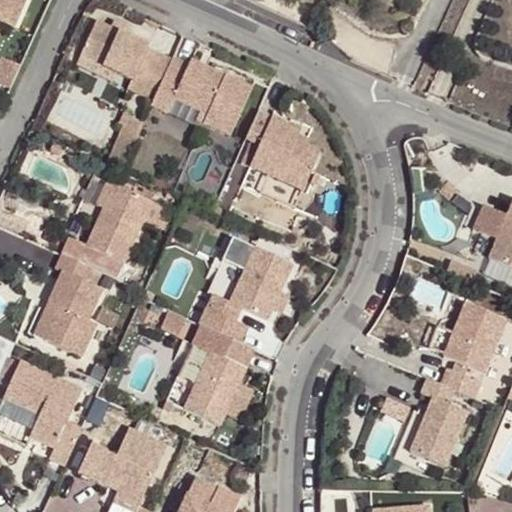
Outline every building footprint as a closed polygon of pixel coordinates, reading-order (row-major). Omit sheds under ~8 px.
[(28,0),(0,0),(0,21),(15,28),(28,0)] [(149,47),(96,22),(76,65),(112,82),(115,74),(131,82),(127,90),(153,101),(171,61),(148,49),(149,47)] [(248,87),(205,69),(204,72),(197,70),(199,66),(190,62),(189,66),(172,58),(171,61),(153,101),(150,107),(168,115),(174,102),(199,113),(206,116),(202,125),(231,138),(253,89),(248,87)] [(206,116),(199,113),(195,122),(202,125),(206,116)] [(301,132),(257,113),(245,141),(259,147),(249,168),(303,192),(321,152),(306,146),(296,142),(299,136),(301,132)] [(121,173),(143,123),(123,114),(119,124),(123,126),(105,166),(121,173)] [(307,140),(299,136),(296,142),(306,146),(308,140),(307,140)] [(103,210),(114,186),(107,183),(95,207),(103,210)] [(152,203),(114,186),(103,210),(86,248),(90,250),(83,265),(107,276),(114,261),(124,265),(152,203)] [(511,204),(488,260),(511,269),(511,204)] [(254,249),(233,239),(217,273),(209,291),(207,295),(229,305),(254,249)] [(293,267),(254,249),(229,305),(267,323),(272,312),(280,295),(281,294),(293,267)] [(114,280),(62,256),(56,271),(62,273),(48,305),(61,311),(47,343),(81,359),(97,325),(88,321),(103,288),(108,291),(114,280)] [(281,315),(289,298),(281,294),(280,295),(272,312),(281,315)] [(61,311),(48,305),(34,337),(47,343),(61,311)] [(506,322),(464,305),(443,359),(454,364),(468,369),(484,375),(506,322)] [(248,329),(206,310),(199,326),(218,335),(241,345),(248,329)] [(167,311),(160,328),(189,339),(196,322),(167,311)] [(210,353),(183,411),(220,428),(228,411),(241,382),(255,352),(241,345),(218,335),(210,353)] [(183,411),(210,353),(192,345),(165,403),(183,411)] [(19,363),(9,358),(0,378),(10,383),(19,363)] [(82,391),(19,363),(10,383),(0,405),(0,438),(25,449),(26,450),(32,438),(54,448),(49,459),(65,466),(81,430),(67,423),(82,391)] [(468,369),(454,364),(452,373),(464,378),(468,369)] [(452,373),(446,370),(441,386),(455,391),(474,400),(481,385),(464,378),(452,373)] [(468,415),(449,407),(455,391),(441,386),(427,380),(420,394),(432,400),(409,454),(445,469),(468,415)] [(254,389),(241,382),(228,411),(241,417),(254,389)] [(380,415),(406,426),(413,409),(388,398),(380,415)] [(108,404),(98,399),(93,411),(103,414),(108,404)] [(167,446),(128,429),(115,459),(91,446),(77,475),(89,480),(117,493),(141,503),(167,446)] [(218,511),(210,508),(216,496),(219,490),(194,479),(179,511),(218,511)] [(136,511),(141,503),(117,493),(112,504),(130,511),(136,511)] [(232,504),(216,496),(210,508),(218,511),(229,511),(233,504),(232,504)]
